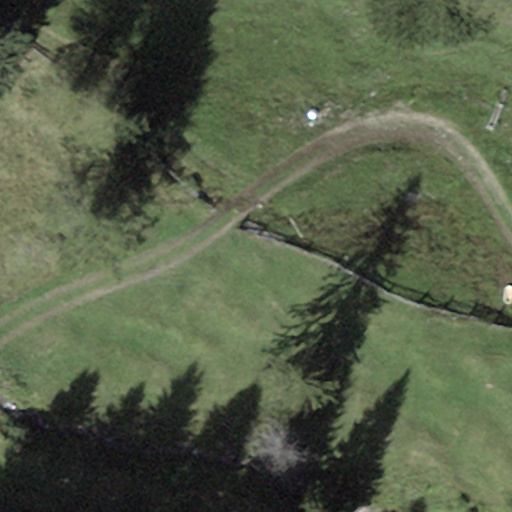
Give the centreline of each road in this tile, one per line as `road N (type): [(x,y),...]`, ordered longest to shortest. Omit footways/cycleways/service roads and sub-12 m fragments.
road 1 (track): [(267,189),(379,113),(433,118),(468,153),(511,223)]
road 2 (track): [(0,342),(145,271),(267,189)]
